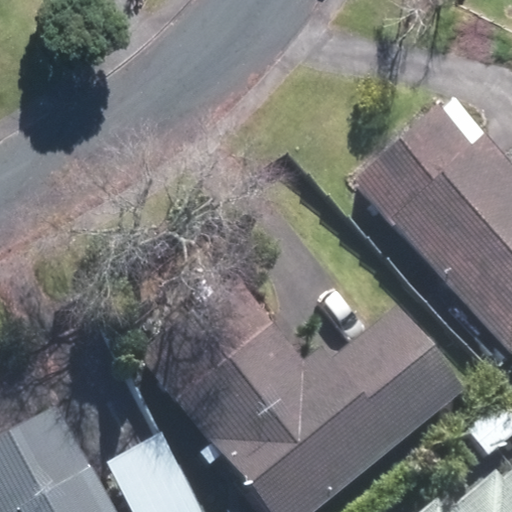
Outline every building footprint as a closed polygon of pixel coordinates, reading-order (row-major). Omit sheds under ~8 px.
[(423,113),(333,197),(490,365),(511,345),(511,179),(498,193),(423,113)] [(266,312),(171,388),(271,511),(310,511),(446,404),(379,320),(314,371),(266,312)] [(0,433),(0,511),(118,511),(59,402),(0,433)] [(202,511),(162,435),(110,462),(136,511),(202,511)] [(439,495),(419,511),(511,511),(511,466),(483,491),(475,481),(447,505),(439,495)]
